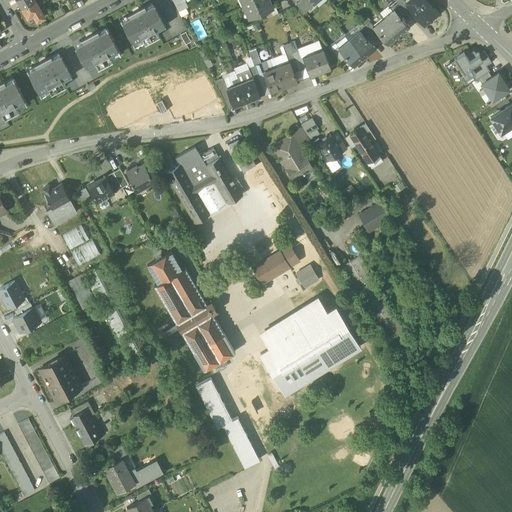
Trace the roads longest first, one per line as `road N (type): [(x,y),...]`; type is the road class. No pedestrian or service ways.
road 1 (residential): [(0,169),(65,147),(242,121),(481,26)]
road 2 (secondary): [(511,256),(386,511)]
road 3 (residential): [(93,511),(32,392)]
